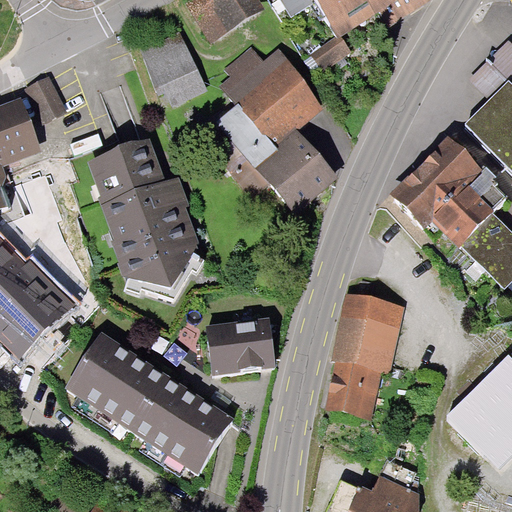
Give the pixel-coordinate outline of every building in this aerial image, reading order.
[(199,0),(186,9),(211,46),(255,16),(244,0),(199,0)] [(309,0),(333,34),(376,6),(390,26),(427,0),(309,0)] [(182,34),(141,51),(160,96),(164,94),(171,109),(208,94),(182,34)] [(330,40),(306,56),(315,70),(339,55),(330,40)] [(511,172),(511,45),(509,42),(470,81),(491,104),(466,127),(511,172)] [(216,118),(295,211),(338,176),(297,127),(325,103),(279,49),(262,63),(247,45),(220,68),(231,81),(223,88),(235,102),(216,118)] [(48,76),(22,89),(39,125),(65,112),(48,76)] [(0,111),(0,213),(6,211),(19,245),(70,225),(68,220),(83,215),(72,186),(78,183),(69,160),(45,169),(44,167),(8,181),(4,169),(41,154),(21,104),(0,111)] [(451,139),(391,196),(426,232),(433,225),(458,251),(461,247),(494,215),(510,199),(451,139)] [(153,141),(88,164),(127,278),(172,291),(198,246),(177,179),(167,184),(153,141)] [(511,233),(494,215),(461,247),(504,291),(511,283),(511,233)] [(26,263),(0,236),(0,339),(20,360),(78,303),(32,257),(26,263)] [(330,360),(337,362),(383,374),(390,375),(406,309),(346,295),(330,360)] [(268,322),(205,328),(210,377),(273,371),(268,322)] [(171,380),(101,336),(65,392),(135,437),(171,380)] [(511,361),(508,357),(446,419),(498,471),(511,456),(511,361)] [(337,362),(324,410),(371,422),(383,374),(337,362)] [(234,420),(171,380),(135,437),(199,476),(234,420)] [(340,484),(326,511),(413,511),(422,494),(378,472),(372,484),(357,477),(350,489),(340,484)] [(123,511),(104,500),(96,511),(123,511)]
